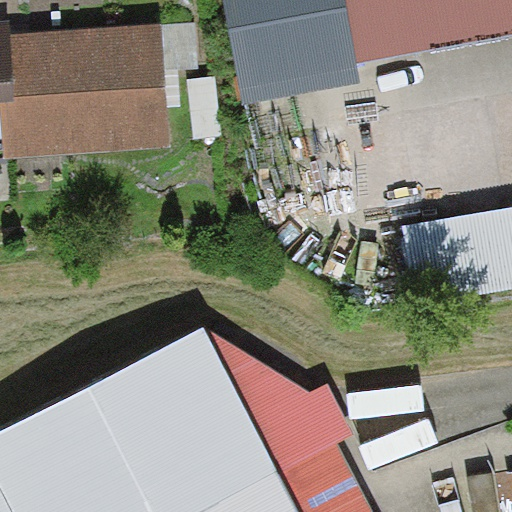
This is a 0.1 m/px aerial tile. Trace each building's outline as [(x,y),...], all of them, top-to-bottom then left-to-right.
[(511,0),(226,0),(244,96),(359,75),(357,61),(511,32),(511,0)] [(0,37),(0,110),(9,109),(6,47),(4,37),(0,37)] [(6,47),(9,109),(12,167),(169,159),(168,147),(165,88),(162,38),(6,47)] [(205,88),(165,88),(168,147),(209,148),(205,88)] [(511,204),(399,221),(410,297),(511,282),(511,204)] [(205,326),(0,429),(0,511),(374,511),(313,392),(205,326)]
